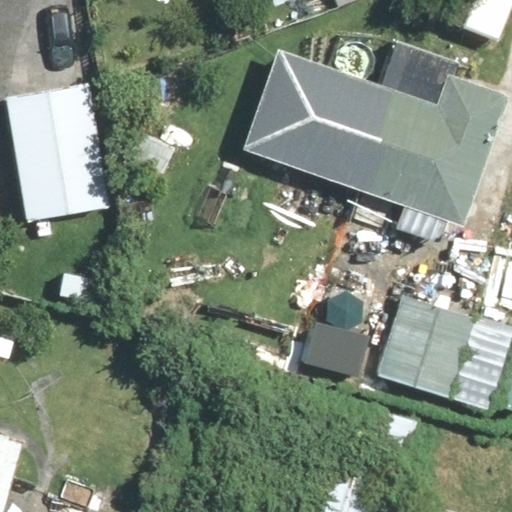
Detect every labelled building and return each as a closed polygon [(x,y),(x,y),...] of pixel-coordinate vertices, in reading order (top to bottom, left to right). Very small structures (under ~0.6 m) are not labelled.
[(509,0),(459,0),(450,31),(496,45),(509,0)] [(262,47),(226,147),(388,204),(380,228),(422,243),(431,219),(448,225),(495,93),(433,71),(421,103),(262,47)] [(82,89),(0,101),(0,145),(12,225),(100,212),(82,89)] [(186,139),(149,116),(122,160),(160,183),(186,139)] [(511,335),(390,300),(367,380),(511,422),(511,335)] [(360,349),(300,333),(292,362),(352,378),(360,349)] [(372,511),(403,431),(321,400),(279,511),(372,511)] [(0,465),(9,436),(0,433),(0,465)] [(454,511),(427,503),(424,511),(454,511)]
